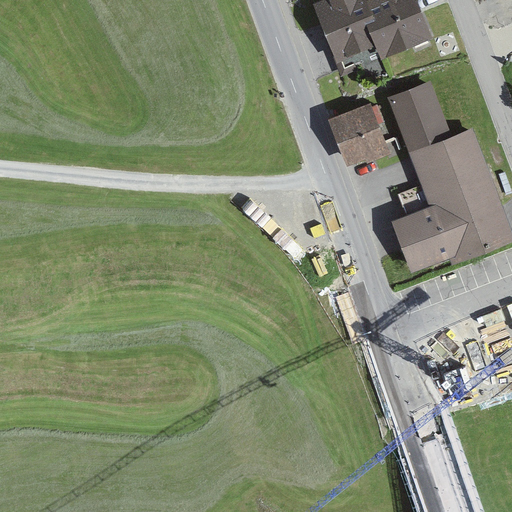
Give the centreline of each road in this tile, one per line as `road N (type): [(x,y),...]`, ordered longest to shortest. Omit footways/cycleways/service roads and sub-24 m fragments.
road 1 (tertiary): [(385,341),(263,0)]
road 2 (track): [(0,171),(283,187),(326,175)]
road 3 (tertiary): [(444,511),(385,341)]
road 4 (residential): [(463,0),(511,133)]
road 5 (residential): [(511,289),(385,341)]
